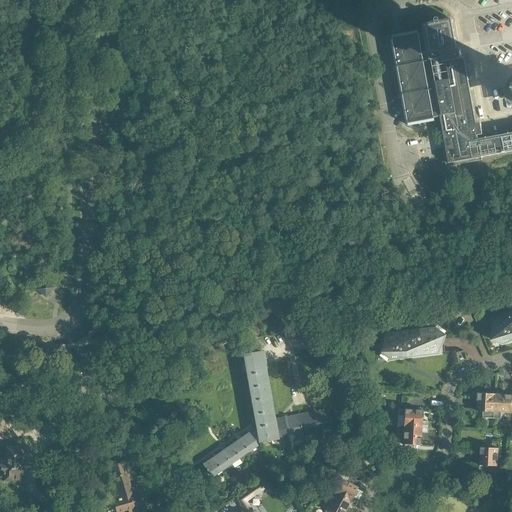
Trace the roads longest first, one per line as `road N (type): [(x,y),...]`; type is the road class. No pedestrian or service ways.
road 1 (unclassified): [(3,322),(67,323),(82,302),(94,0)]
road 2 (residential): [(511,360),(456,381),(440,463),(380,481),(368,511)]
road 3 (track): [(117,341),(132,330),(334,297)]
road 4 (residential): [(193,511),(100,381),(89,379)]
road 5 (residential): [(77,511),(82,387),(89,379)]
